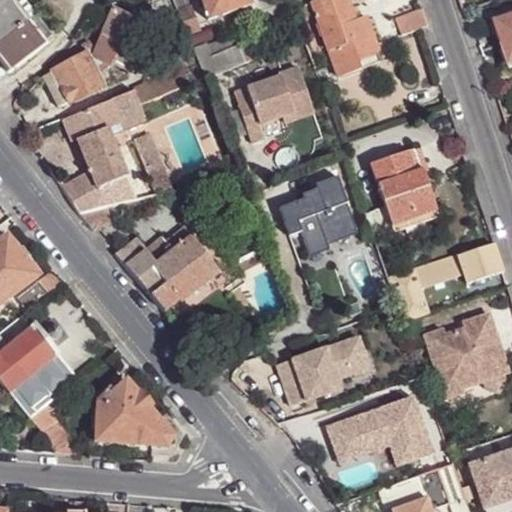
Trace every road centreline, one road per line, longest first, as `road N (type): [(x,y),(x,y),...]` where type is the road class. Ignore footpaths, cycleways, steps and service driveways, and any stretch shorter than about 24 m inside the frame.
road 1 (tertiary): [(274,494),(0,159)]
road 2 (residential): [(0,472),(274,494)]
road 3 (residential): [(511,209),(439,0)]
road 4 (unknown): [(0,100),(82,28),(92,0)]
